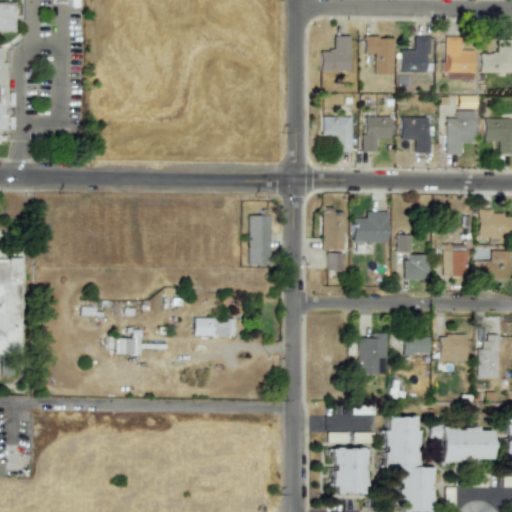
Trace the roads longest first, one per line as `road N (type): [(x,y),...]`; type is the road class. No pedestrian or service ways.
road 1 (residential): [(0,178),(511,183)]
road 2 (residential): [(291,511),(292,0)]
road 3 (residential): [(291,303),(511,306)]
road 4 (residential): [(292,7),(511,10)]
